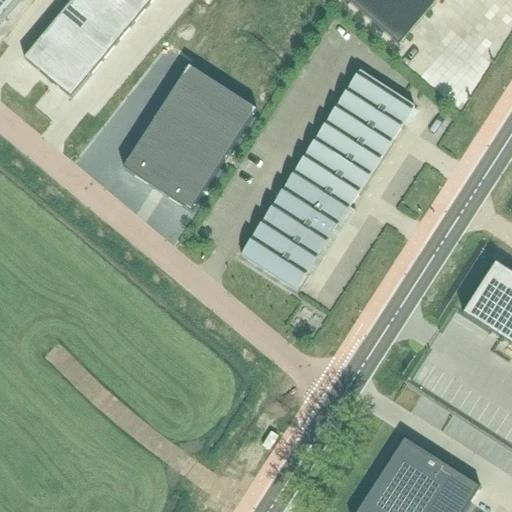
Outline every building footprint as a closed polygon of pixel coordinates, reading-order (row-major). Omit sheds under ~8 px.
[(0,0),(0,26),(21,0),(0,0)] [(74,0),(24,61),(72,100),(155,0),(74,0)] [(343,0),(400,49),(442,0),(343,0)] [(124,172),(192,215),(257,113),(190,70),(124,172)] [(360,74),(297,173),(242,258),(296,293),(351,208),(415,109),(360,74)] [(511,275),(496,265),(463,317),(511,348),(511,275)] [(412,446),(369,511),(466,511),(481,491),(412,446)]
